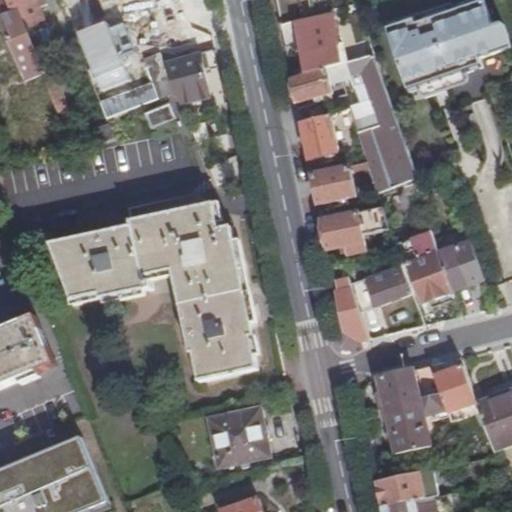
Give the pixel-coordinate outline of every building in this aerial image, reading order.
[(37,0),(6,0),(12,14),(10,15),(0,18),(0,20),(27,82),(45,76),(51,93),(59,115),(69,111),(47,55),(39,51),(36,52),(26,27),(46,19),(45,16),(37,0)] [(37,0),(45,16),(50,14),(44,0),(37,0)] [(145,42),(202,30),(195,0),(141,0),(136,1),(145,42)] [(485,1),(477,3),(486,29),(495,54),(510,49),(503,26),(493,29),(485,1)] [(4,2),(0,3),(0,18),(10,15),(4,2)] [(486,29),(477,3),(439,15),(449,42),(486,29)] [(449,42),(439,15),(419,21),(417,16),(388,25),(398,60),(449,42)] [(298,25),(309,76),(345,65),(335,17),(298,25)] [(495,54),(486,29),(449,42),(398,60),(408,90),(432,83),(429,75),(439,72),(441,80),(482,68),(479,59),(495,54)] [(375,56),(369,39),(357,43),(363,60),(375,56)] [(146,59),(156,86),(162,98),(179,92),(173,78),(167,64),(163,52),(146,59)] [(212,98),(202,54),(167,64),(173,78),(179,76),(186,104),(198,101),(204,100),(212,98)] [(309,76),(293,80),(298,105),(334,94),(331,84),(352,78),(352,76),(363,73),(378,114),(356,122),(369,164),(371,172),(373,177),(412,160),(379,67),(375,56),(363,60),(345,65),(309,76)] [(432,83),(441,80),(439,72),(429,75),(432,83)] [(156,86),(102,106),(109,122),(130,114),(163,101),(162,98),(156,86)] [(172,105),(147,114),(153,128),(177,119),(172,105)] [(331,117),(303,125),(310,161),(340,153),(331,117)] [(243,177),(239,160),(211,171),(217,187),(243,177)] [(371,172),(369,164),(314,176),(320,206),(356,197),(351,176),(371,172)] [(199,385),(260,372),(247,307),(250,306),(234,229),(222,231),(217,206),(132,223),(133,228),(51,245),(52,248),(54,247),(74,302),(100,296),(102,302),(154,290),(152,283),(148,283),(147,279),(175,273),(192,355),(196,355),(201,381),(198,382),(199,385)] [(360,215),(324,221),(330,251),(348,248),(350,256),(369,252),(366,237),(390,231),(383,208),(360,213),(360,215)] [(487,281),(468,230),(453,236),(457,250),(442,256),(455,293),(487,281)] [(397,250),(399,253),(404,268),(404,270),(410,268),(419,294),(423,306),(455,293),(442,256),(439,246),(436,235),(397,250)] [(443,244),(439,246),(442,256),(457,250),(453,236),(442,241),(443,244)] [(404,268),(352,286),(363,313),(414,296),(404,270),(404,268)] [(410,268),(404,270),(414,296),(419,294),(410,268)] [(351,281),(337,283),(349,334),(362,343),(373,340),(363,313),(352,286),(351,281)] [(414,296),(419,308),(423,306),(419,294),(414,296)] [(0,390),(57,365),(36,318),(0,333),(0,390)] [(437,377),(433,366),(381,379),(388,409),(444,396),(437,377)] [(478,404),(465,367),(437,377),(444,396),(450,412),(454,425),(457,436),(467,433),(462,420),(481,413),(478,404)] [(511,446),(511,391),(478,404),(481,413),(495,453),(511,446)] [(444,396),(388,409),(399,455),(433,447),(426,417),(450,412),(444,396)] [(274,458),(264,409),(211,420),(221,470),(274,458)] [(454,436),(457,436),(454,425),(443,429),(446,439),(454,436)] [(460,456),(454,436),(446,439),(452,458),(460,456)] [(88,444),(0,479),(0,511),(94,511),(113,504),(88,444)] [(434,471),(381,483),(386,508),(436,497),(440,497),(434,471)] [(438,511),(436,497),(386,508),(387,511),(438,511)] [(264,511),(260,500),(224,511),(264,511)]
